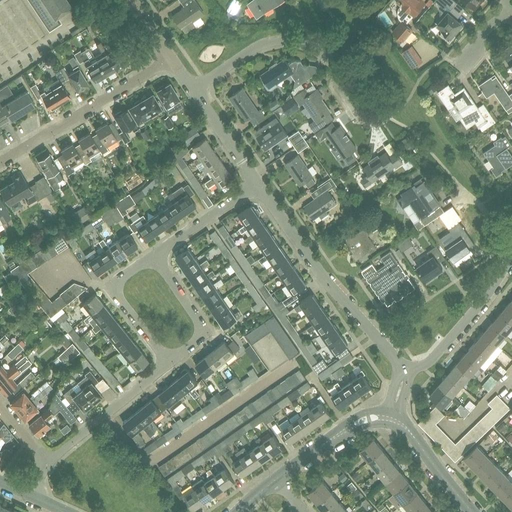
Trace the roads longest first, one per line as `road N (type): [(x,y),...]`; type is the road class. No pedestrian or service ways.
road 1 (residential): [(405,369),(325,281),(255,183)]
road 2 (residential): [(369,119),(332,58),(300,42),(258,46),(193,91)]
road 3 (unclassified): [(0,164),(172,59)]
road 4 (residential): [(405,369),(437,354),(511,255)]
road 5 (unclassified): [(45,464),(168,366)]
road 6 (unclassified): [(168,366),(108,289),(152,257)]
road 7 (unclassified): [(168,366),(205,337),(204,328),(152,257)]
road 8 (residential): [(276,479),(347,426),(391,419)]
road 9 (unclassified): [(152,257),(255,183)]
road 10 (residential): [(470,511),(391,419)]
